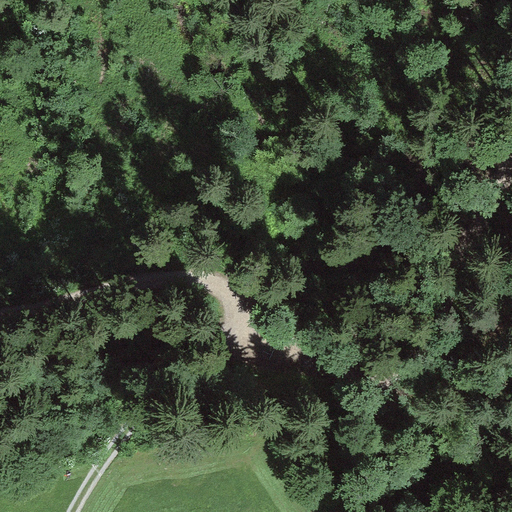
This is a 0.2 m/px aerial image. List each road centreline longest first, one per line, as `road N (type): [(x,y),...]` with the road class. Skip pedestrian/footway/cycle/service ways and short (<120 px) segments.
road 1 (track): [(72,511),(150,408),(227,327),(236,301),(204,274),(0,313)]
road 2 (track): [(236,301),(259,338),(366,390),(406,373),(478,219),(511,171)]
